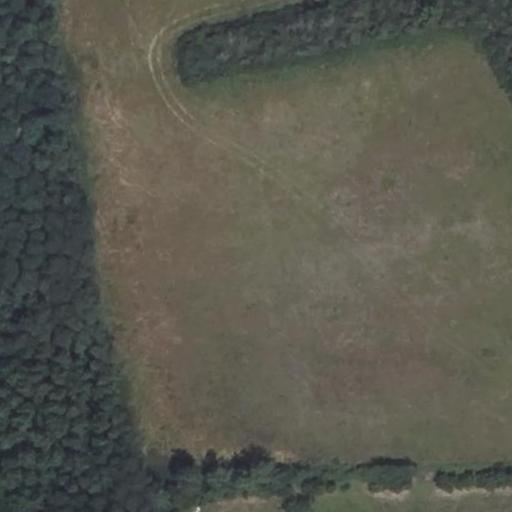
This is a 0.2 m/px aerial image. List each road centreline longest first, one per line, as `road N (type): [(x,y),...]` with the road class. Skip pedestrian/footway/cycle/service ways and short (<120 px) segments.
road 1 (track): [(48,288),(0,8)]
road 2 (track): [(105,511),(48,288)]
